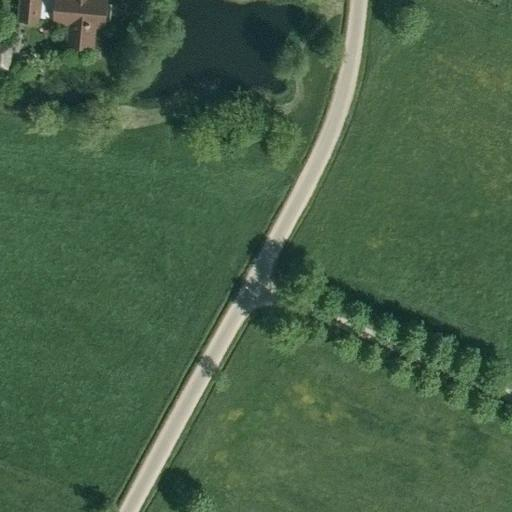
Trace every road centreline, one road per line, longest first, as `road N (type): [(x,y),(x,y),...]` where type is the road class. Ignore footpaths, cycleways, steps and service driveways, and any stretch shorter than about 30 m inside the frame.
road 1 (unclassified): [(126,511),(329,138),(344,96),(356,0)]
road 2 (track): [(250,284),(511,397)]
